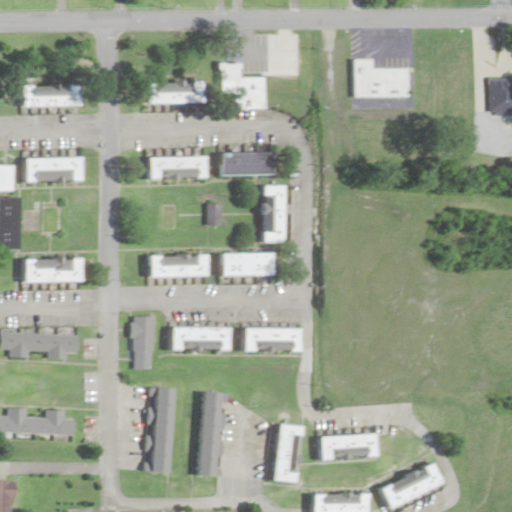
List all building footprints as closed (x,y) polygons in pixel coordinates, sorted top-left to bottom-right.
[(400,97),(400,68),(365,68),(365,59),(346,59),(347,98),(400,97)] [(232,63),(210,63),(210,94),(224,93),(225,109),(256,109),(256,78),(232,78),(232,63)] [(482,79),(482,111),(510,111),(510,79),(482,79)] [(12,108),(68,109),(68,83),(12,83),(12,108)] [(137,107),(194,106),(194,83),(137,83),(137,107)] [(263,153),(209,153),(209,176),(263,176),(263,153)] [(14,157),(14,182),(71,182),(71,157),(14,157)] [(195,179),(195,157),(139,157),(139,179),(195,179)] [(275,185),(252,185),(252,242),(275,242),(275,185)] [(0,248),(10,249),(10,198),(0,197),(0,248)] [(212,253),(213,282),(265,281),(265,253),(212,253)] [(140,255),(140,284),(197,283),(197,254),(140,255)] [(18,290),(74,289),(73,257),(18,257),(18,290)] [(148,316),(128,316),(128,369),(148,369),(148,316)] [(165,350),(222,350),(222,327),(165,327),(165,350)] [(294,351),(294,328),(238,328),(238,351),(294,351)] [(43,352),(43,359),(60,360),(61,353),(71,353),(72,335),(0,331),(0,349),(5,350),(5,357),(24,357),(24,351),(43,352)] [(168,389),(145,388),(142,424),(145,425),(141,472),(162,473),(168,389)] [(192,475),(215,477),(215,467),(209,467),(210,457),(215,457),(217,431),(218,431),(221,394),(197,392),(192,475)] [(21,417),(22,408),(4,408),(3,416),(0,415),(0,432),(67,436),(68,419),(58,418),(59,411),(40,410),(40,418),(21,417)] [(267,479),(290,481),(293,425),(271,424),(267,479)] [(315,459),(373,456),(372,433),(314,436),(315,459)] [(376,487),(387,511),(389,511),(439,488),(426,462),(376,487)] [(308,491),(307,511),(365,511),(365,491),(308,491)]
